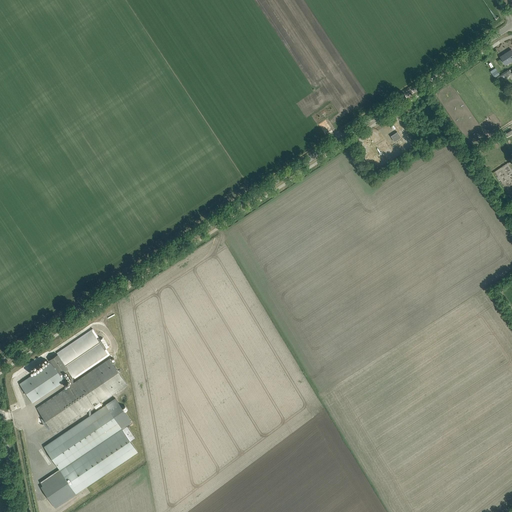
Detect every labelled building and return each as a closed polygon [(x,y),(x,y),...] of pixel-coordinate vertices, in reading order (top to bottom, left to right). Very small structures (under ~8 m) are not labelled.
[(501,57),(505,63),(511,59),(511,49),(511,50),(506,53),(506,54),(505,55),(505,54),(501,57)] [(507,72),(501,77),(503,80),(509,75),(511,73),(509,70),(507,72)] [(401,137),(400,136),(397,132),(391,136),(394,142),(401,137)] [(51,362),(20,383),(33,402),(37,399),(64,381),(60,375),(66,371),(71,378),(71,384),(73,383),(73,377),(74,377),(75,378),(110,354),(106,349),(106,348),(110,346),(109,345),(108,346),(102,338),(100,339),(93,328),(57,353),(58,354),(50,360),(51,362)] [(112,394),(127,384),(109,358),(73,383),(71,384),(37,408),(54,433),(95,406),(96,408),(102,404),(101,402),(112,394)] [(115,398),(44,446),(59,468),(40,481),(43,485),(41,486),(55,507),(137,451),(130,441),(135,438),(127,426),(132,423),(115,398)]
